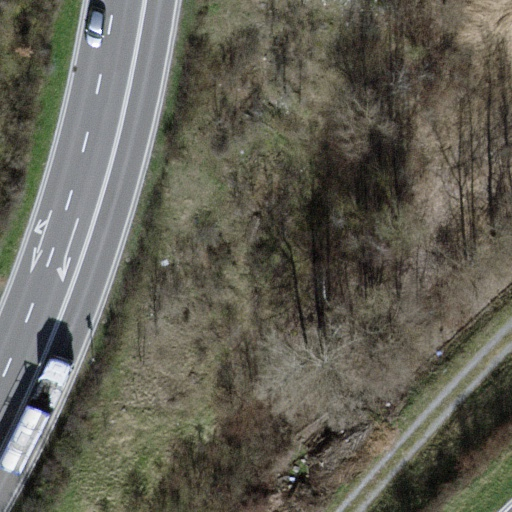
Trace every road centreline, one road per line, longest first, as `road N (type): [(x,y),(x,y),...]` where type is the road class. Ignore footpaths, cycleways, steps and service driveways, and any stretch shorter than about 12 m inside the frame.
road 1 (tertiary): [(0,441),(84,225),(137,0)]
road 2 (track): [(357,511),(511,342)]
